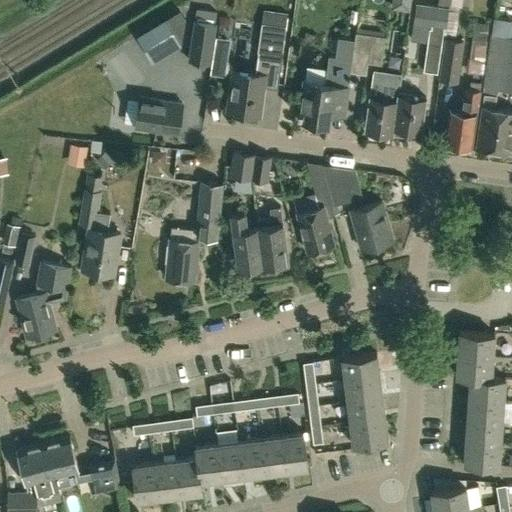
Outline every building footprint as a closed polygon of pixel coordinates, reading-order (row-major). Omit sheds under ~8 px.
[(413,24),(431,27),(431,28),(429,28),(423,71),(438,73),(444,27),(446,27),(449,7),(416,2),(413,24)] [(459,26),(460,7),(449,6),(448,25),(459,26)] [(265,8),(261,33),(284,36),(288,11),(265,8)] [(179,10),(165,18),(178,40),(180,42),(183,17),(179,10)] [(165,18),(144,31),(157,52),(178,40),(165,18)] [(195,20),(192,44),(211,47),(215,23),(195,20)] [(352,55),(352,57),(349,72),(366,74),(368,59),(381,61),(385,33),(356,29),(352,55)] [(277,83),(284,36),(261,33),(255,72),(233,69),(228,108),(233,109),(237,114),(247,115),(253,112),(259,113),(264,81),(277,83)] [(477,33),(477,54),(491,54),(490,33),(477,33)] [(511,89),(511,36),(507,35),(499,87),(511,89)] [(464,40),(445,37),(440,77),(459,80),(464,40)] [(349,72),(352,57),(352,55),(329,52),(325,80),(304,77),(300,107),(298,106),(297,111),(299,112),(299,117),(328,121),(330,110),(344,112),(349,72)] [(133,56),(133,81),(147,81),(146,55),(133,56)] [(469,86),(465,85),(462,109),(449,108),(445,140),(473,144),(481,88),(480,87),(481,82),(470,80),(469,86)] [(365,128),(393,131),(399,92),(400,87),(371,84),(365,128)] [(427,96),(399,92),(393,131),(422,135),(423,129),(427,96)] [(511,149),(511,108),(493,106),(495,94),(484,92),(477,145),(511,149)] [(182,103),(140,97),(136,126),(178,132),(182,103)] [(89,146),(72,144),(69,165),(86,167),(89,146)] [(230,175),(252,178),(255,153),(233,150),(230,175)] [(270,155),(255,153),(252,178),(267,180),(270,155)] [(333,203),(350,199),(342,166),(323,163),(333,203)] [(119,232),(106,230),(109,212),(96,210),(99,190),(97,190),(100,174),(86,172),(79,222),(80,222),(82,225),(86,226),(90,223),(93,224),(93,228),(88,227),(82,267),(113,271),(119,232)] [(307,249),(335,242),(328,215),(334,213),(325,175),(312,178),(319,204),(297,210),(307,249)] [(166,276),(194,279),(198,235),(217,236),(222,181),(202,180),(198,227),(171,224),(166,276)] [(362,247),(393,238),(382,199),(351,207),(362,247)] [(270,206),(271,215),(257,216),(258,224),(263,262),(265,261),(266,267),(289,265),(281,205),(270,206)] [(258,224),(247,225),(245,209),(231,211),(238,265),(263,262),(258,224)] [(35,235),(22,231),(15,261),(29,264),(35,235)] [(0,307),(2,308),(13,259),(0,256),(0,307)] [(67,287),(70,264),(41,260),(36,293),(16,297),(26,334),(56,326),(48,296),(55,294),(56,285),(67,287)] [(460,330),(458,351),(493,354),(494,332),(460,330)] [(491,375),(493,354),(458,351),(457,374),(470,375),(470,374),(491,375)] [(345,378),(380,373),(377,352),(342,356),(345,378)] [(315,377),(313,360),(303,361),(305,378),(315,377)] [(348,400),(383,395),(380,373),(345,378),(348,400)] [(505,376),(491,375),(470,374),(470,375),(468,396),(504,398),(505,376)] [(318,398),(315,382),(306,383),(308,399),(318,398)] [(282,403),(299,401),(298,391),(281,394),(282,403)] [(261,406),(278,404),(276,394),(260,396),(261,406)] [(383,395),(348,400),(350,421),(385,417),(383,395)] [(467,418),(502,420),(504,398),(468,396),(467,418)] [(240,409),(256,406),(255,397),(238,399),(240,409)] [(218,411),(235,409),(234,399),(217,402),(218,411)] [(197,414),(213,412),(212,402),(196,404),(197,414)] [(320,420),(318,403),(309,404),(311,421),(320,420)] [(177,428),(193,425),(192,416),(176,418),(177,428)] [(353,443),(388,438),(385,417),(350,421),(353,443)] [(501,442),(502,420),(467,418),(466,439),(501,442)] [(155,430),(172,428),(171,419),(154,421),(155,430)] [(133,424),(134,433),(151,431),(149,421),(133,424)] [(323,441),(321,424),(311,426),(314,442),(323,441)] [(281,433),(286,468),(307,466),(303,431),(281,433)] [(260,436),(264,471),(286,468),(281,433),(260,436)] [(76,477),(74,470),(78,469),(69,434),(40,442),(46,464),(50,463),(54,476),(57,485),(74,481),(76,477)] [(238,439),(243,474),(264,471),(260,436),(238,439)] [(242,479),(241,474),(243,474),(238,439),(217,441),(221,476),(228,475),(229,480),(242,479)] [(499,463),(501,442),(466,439),(464,461),(499,463)] [(199,479),(201,479),(221,476),(217,441),(195,444),(196,455),(199,479)] [(46,464),(40,442),(17,448),(26,481),(26,491),(8,491),(8,511),(39,511),(36,511),(36,494),(58,488),(57,485),(54,476),(50,463),(46,464)] [(175,458),(179,493),(202,490),(201,479),(199,479),(196,455),(175,458)] [(153,461),(158,496),(179,493),(175,458),(153,461)] [(91,493),(118,488),(113,459),(98,462),(101,478),(89,481),(91,493)] [(158,496),(153,461),(132,463),(136,498),(158,496)] [(508,499),(506,483),(496,485),(499,501),(508,499)] [(435,511),(470,506),(466,484),(432,490),(435,511)]
